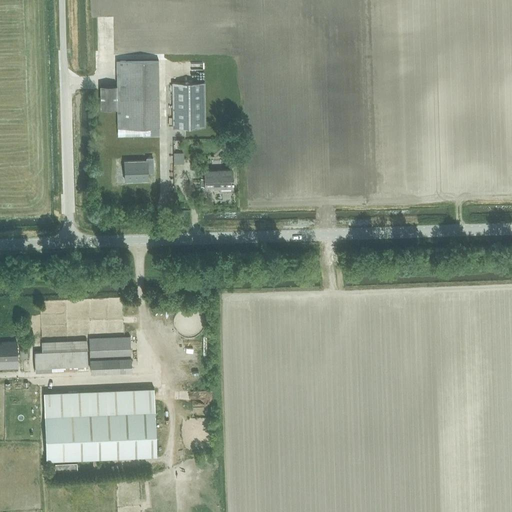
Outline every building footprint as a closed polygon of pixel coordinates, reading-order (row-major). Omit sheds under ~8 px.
[(160,127),(159,59),(116,60),(116,85),(100,86),(101,109),(117,109),(117,128),(132,128),(132,135),(159,135),(159,127),(160,127)] [(204,83),(172,83),(173,128),(205,128),(204,83)] [(146,170),(152,170),(152,158),(146,158),(146,160),(125,161),(125,180),(147,180),(146,170)] [(217,189),(231,188),(230,170),(203,171),(203,187),(217,186),(217,189)] [(131,372),(130,338),(90,339),(91,374),(131,372)] [(87,340),(41,341),(42,352),(35,352),(35,372),(88,370),(87,340)] [(0,359),(17,359),(16,341),(6,341),(7,344),(0,343),(0,359)] [(157,456),(155,411),(153,388),(43,393),(46,460),(157,456)]
